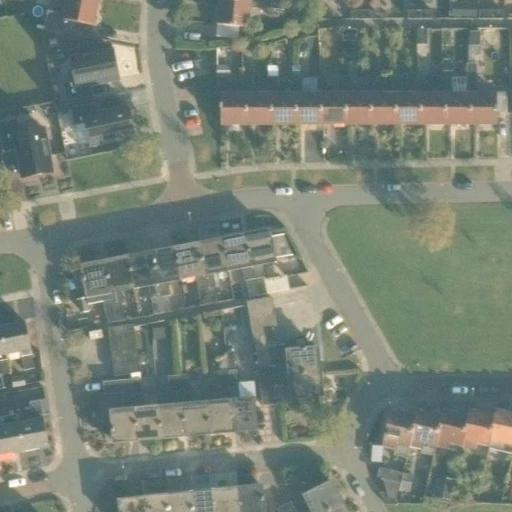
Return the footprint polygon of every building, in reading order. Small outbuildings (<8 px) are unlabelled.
[(94,26),(99,0),(96,0),(67,0),(65,14),(48,11),(45,30),(71,34),(73,22),(94,26)] [(268,10),(269,0),(264,0),(251,0),(251,3),(221,0),(218,26),(249,29),(251,9),(268,10)] [(270,10),(284,12),(285,3),(271,1),(270,10)] [(409,20),(421,20),(421,11),(409,11),(409,20)] [(421,11),(421,20),(433,20),(433,11),(421,11)] [(479,20),(491,20),(491,11),(479,11),(479,20)] [(491,11),(491,20),(504,20),(504,11),(491,11)] [(352,20),(364,20),(364,12),(352,12),(352,20)] [(364,12),(364,20),(376,20),(376,12),(364,12)] [(417,30),(417,46),(427,46),(427,30),(417,30)] [(344,31),(344,41),(355,41),(355,31),(344,31)] [(481,33),(470,33),(470,47),(481,47),(481,33)] [(468,47),(468,57),(479,57),(481,57),(481,47),(470,47),(468,47)] [(64,85),(67,102),(92,97),(90,85),(119,80),(113,53),(72,60),(76,82),(64,85)] [(429,64),(417,64),(418,77),(429,77),(429,64)] [(471,94),(472,125),(497,125),(497,116),(497,94),(477,94),(477,64),(467,64),(467,94),(471,94)] [(443,67),(443,76),(453,76),(453,67),(443,67)] [(322,95),(318,95),(303,95),(303,77),(300,77),(293,77),(293,95),(297,95),(297,126),(322,125),(322,95)] [(347,95),(343,95),(328,95),(328,77),(318,77),(318,95),(322,95),(322,125),(347,125),(347,95)] [(372,95),(368,95),(353,95),(353,77),(343,77),(343,95),(347,95),(347,125),(372,125),(372,95)] [(397,94),(393,94),(378,94),(378,77),(368,77),(368,95),(372,95),(372,125),(397,125),(397,94)] [(421,94),(418,94),(403,94),(403,77),(393,77),(393,94),(397,94),(397,125),(422,125),(421,94)] [(446,94),(443,94),(428,94),(428,77),(418,77),(418,94),(421,94),(422,125),(447,125),(446,94)] [(471,94),(467,94),(453,94),(453,77),(443,77),(443,94),(446,94),(447,125),(472,125),(471,94)] [(243,95),(228,95),(228,78),(218,78),(218,95),(221,95),(221,105),(220,105),(220,110),(221,110),(222,126),(247,126),(247,95),(243,95)] [(272,95),(268,95),(253,95),(253,78),(243,78),(243,95),(247,95),(247,126),(272,126),(272,95)] [(297,95),(293,95),(278,95),(278,78),(268,78),(268,95),(272,95),(272,126),(297,126),(297,95)] [(508,95),(498,94),(498,114),(507,114),(508,95)] [(96,104),(70,109),(74,127),(79,147),(91,144),(91,146),(134,137),(128,109),(98,116),(96,104)] [(67,115),(65,107),(57,108),(58,117),(67,115)] [(0,124),(0,131),(4,152),(17,150),(19,163),(20,163),(23,179),(52,174),(43,130),(19,134),(16,122),(0,124)] [(271,238),(270,234),(246,238),(252,269),(257,297),(265,295),(262,280),(264,279),(262,267),(276,264),(275,259),(292,256),(284,235),(271,238)] [(257,297),(252,269),(246,238),(222,243),(228,273),(242,270),(244,283),(246,282),(248,298),(257,297)] [(213,276),(228,273),(222,243),(199,247),(205,277),(210,305),(218,304),(213,276)] [(210,305),(205,277),(199,247),(175,251),(181,282),(196,279),(198,290),(202,307),(210,305)] [(167,284),(181,282),(175,251),(152,256),(163,314),(171,313),(168,297),(170,296),(167,284)] [(153,316),(163,314),(152,256),(128,260),(134,290),(148,288),(153,316)] [(121,293),(134,290),(128,260),(105,264),(115,323),(124,321),(121,304),(123,304),(121,293)] [(107,324),(115,323),(105,264),(81,269),(88,305),(103,302),(107,324)] [(250,315),(274,312),(272,299),(247,304),(250,315)] [(85,300),(77,302),(79,314),(88,313),(85,300)] [(252,328),(277,324),(274,312),(250,315),(252,328)] [(5,356),(6,356),(20,353),(24,371),(34,369),(26,323),(0,328),(5,356)] [(254,338),(279,334),(277,324),(252,328),(254,338)] [(110,341),(135,338),(133,325),(108,329),(110,341)] [(0,376),(10,374),(6,356),(5,356),(0,328),(0,376)] [(165,329),(153,330),(153,341),(166,340),(165,329)] [(256,351),(264,349),(281,346),(279,334),(254,338),(256,351)] [(112,353),(136,349),(135,338),(110,341),(112,353)] [(113,364),(138,361),(136,349),(112,353),(113,364)] [(259,379),(319,373),(316,349),(290,351),(291,365),(279,367),(279,368),(266,370),(264,349),(256,351),(258,370),(259,379)] [(227,353),(228,372),(235,372),(234,352),(227,353)] [(115,377),(131,375),(140,374),(138,361),(113,364),(115,377)] [(209,434),(233,432),(230,401),(227,372),(219,373),(221,402),(206,403),(209,434)] [(230,401),(233,432),(257,430),(255,399),(240,400),(239,388),(237,388),(237,385),(236,372),(235,372),(228,372),(227,372),(230,401)] [(319,373),(259,379),(260,388),(262,408),(275,406),(273,388),(289,387),(290,401),(321,398),(319,373)] [(10,378),(12,389),(25,387),(24,376),(10,378)] [(182,405),(181,393),(179,376),(168,377),(169,394),(171,394),(172,406),(158,407),(161,438),(185,436),(182,405)] [(209,434),(206,403),(193,404),(192,392),(190,392),(188,376),(179,376),(181,393),(182,405),(185,436),(209,434)] [(133,397),(142,397),(142,395),(140,380),(132,381),(133,397)] [(137,440),(134,409),(133,397),(132,381),(103,383),(104,395),(124,394),(125,397),(123,397),(124,410),(110,411),(113,442),(137,440)] [(253,383),(237,385),(237,388),(239,388),(240,400),(255,399),(253,383)] [(18,424),(19,424),(14,401),(3,403),(5,413),(0,413),(0,457),(23,452),(18,424)] [(23,452),(49,447),(40,401),(29,403),(33,422),(19,424),(18,424),(23,452)] [(137,440),(161,438),(158,407),(145,408),(134,409),(137,440)] [(496,417),(495,417),(470,411),(469,417),(464,442),(490,448),(491,442),(490,442),(496,417)] [(411,443),(416,418),(415,418),(390,412),(382,448),(395,451),(393,457),(407,460),(408,456),(409,448),(410,449),(410,448),(411,443)] [(443,418),(442,418),(417,412),(415,418),(416,418),(411,443),(410,448),(435,454),(436,448),(437,449),(438,443),(437,443),(443,418)] [(469,417),(443,412),(442,418),(443,418),(437,443),(438,443),(463,448),(464,442),(469,417)] [(511,415),(496,412),(495,417),(496,417),(490,442),(491,442),(511,446),(511,415)] [(401,481),(411,483),(413,476),(403,474),(401,481)] [(434,499),(449,502),(453,482),(438,479),(434,499)] [(399,485),(382,481),(388,500),(396,501),(399,485)] [(327,511),(341,505),(330,483),(302,497),(310,511),(308,511),(294,511),(290,503),(276,510),(277,511),(327,511)] [(265,511),(263,488),(238,491),(240,511),(265,511)] [(240,511),(238,491),(215,493),(216,511),(240,511)] [(216,511),(215,493),(191,495),(192,511),(216,511)] [(192,511),(191,495),(167,498),(168,511),(192,511)] [(144,511),(168,511),(167,498),(143,500),(144,511)] [(144,511),(143,500),(118,503),(119,511),(144,511)]
